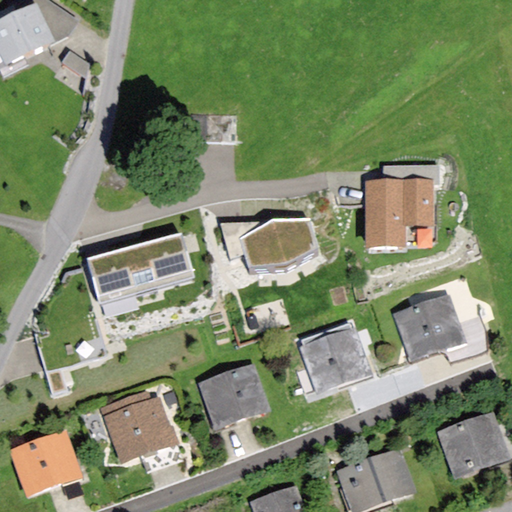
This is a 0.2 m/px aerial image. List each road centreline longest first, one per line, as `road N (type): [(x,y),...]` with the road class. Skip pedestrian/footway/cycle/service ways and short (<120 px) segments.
road 1 (residential): [(482,380),(129,511)]
road 2 (residential): [(67,223),(218,191),(326,182)]
road 3 (residential): [(67,223),(102,120),(127,0)]
road 4 (residential): [(0,371),(67,223)]
